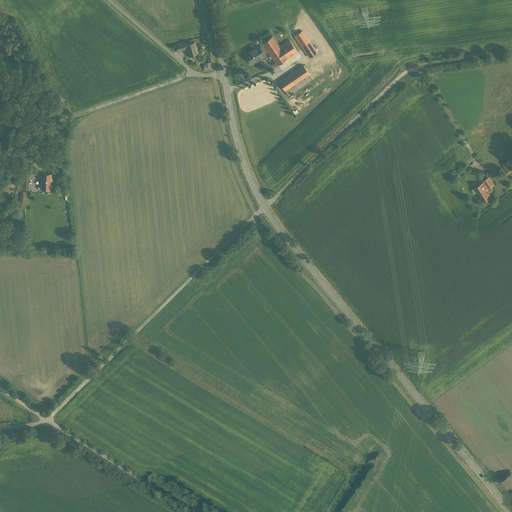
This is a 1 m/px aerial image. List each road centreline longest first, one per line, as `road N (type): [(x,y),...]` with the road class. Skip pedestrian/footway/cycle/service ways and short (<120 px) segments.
road 1 (track): [(0,429),(46,419),(407,68),(511,46)]
road 2 (tertiary): [(511,511),(273,221),(239,149),(223,74)]
road 3 (unclassified): [(194,511),(0,387)]
road 4 (unclassified): [(195,73),(42,127),(36,163)]
